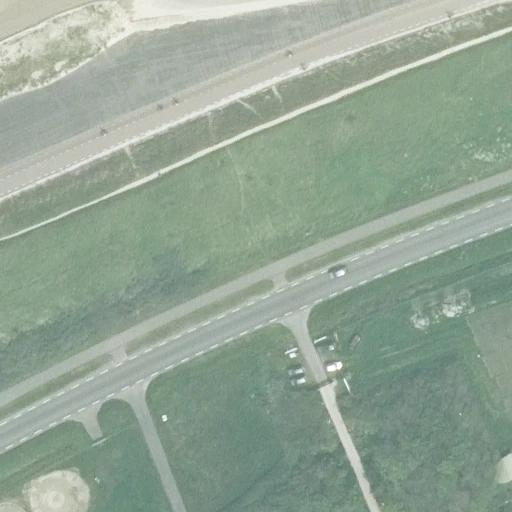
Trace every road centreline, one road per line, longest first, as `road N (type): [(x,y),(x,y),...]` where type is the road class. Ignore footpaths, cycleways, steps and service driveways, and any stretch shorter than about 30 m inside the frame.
road 1 (secondary): [(0,437),(165,353),(511,210)]
road 2 (unclassified): [(467,0),(278,68),(0,187)]
